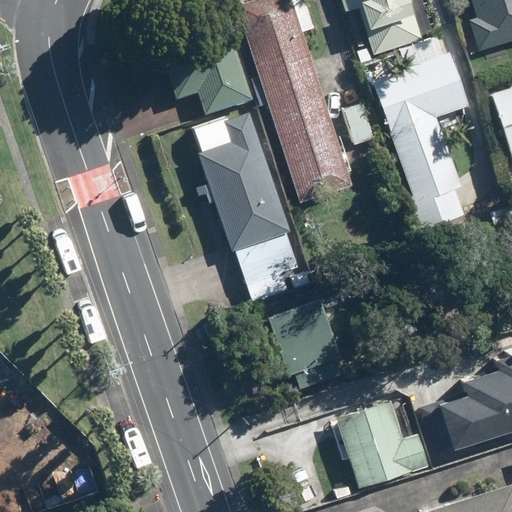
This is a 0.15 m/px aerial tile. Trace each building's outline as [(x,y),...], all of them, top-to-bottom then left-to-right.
[(255,73),(248,75),(256,101),(263,98),(295,197),(349,180),(290,0),(236,0),(232,2),(255,73)] [(341,0),(344,8),(356,4),(371,51),(420,36),(408,0),(341,0)] [(511,0),(471,0),(476,14),(466,16),(475,47),(511,35),(511,0)] [(183,50),(162,57),(175,94),(195,88),(202,110),(250,94),(226,20),(178,35),(183,50)] [(452,185),(460,182),(435,113),(466,102),(448,49),(370,76),(420,223),(461,209),(452,185)] [(511,83),(489,91),(511,164),(511,163),(511,83)] [(341,107),(352,141),(372,135),(361,100),(341,107)] [(251,109),(224,117),(230,137),(198,147),(229,246),(233,245),(245,280),(296,264),(284,230),(289,229),(251,109)] [(318,296),(263,316),(284,374),(292,371),(297,386),(340,370),(335,355),(338,354),(318,296)] [(511,351),(501,355),(503,364),(454,379),(457,389),(428,398),(442,446),(511,425),(511,351)] [(337,389),(344,412),(335,415),(356,484),(425,463),(415,431),(400,435),(388,395),(383,397),(377,378),(337,389)] [(18,452),(0,462),(0,483),(27,467),(18,452)] [(93,471),(57,486),(63,501),(100,486),(93,471)] [(31,476),(0,488),(0,502),(1,504),(37,489),(31,476)] [(511,511),(511,484),(510,480),(411,511),(511,511)]
